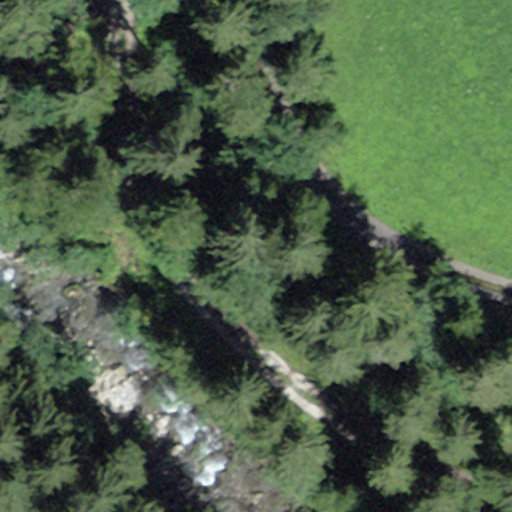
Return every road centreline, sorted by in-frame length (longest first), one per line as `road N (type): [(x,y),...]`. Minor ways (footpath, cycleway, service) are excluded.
road 1 (track): [(118,29),(138,182),(193,291),(331,405),(511,510)]
road 2 (track): [(511,312),(319,225),(118,29)]
